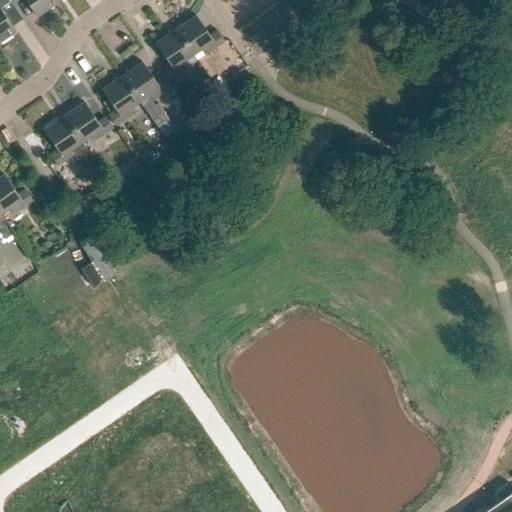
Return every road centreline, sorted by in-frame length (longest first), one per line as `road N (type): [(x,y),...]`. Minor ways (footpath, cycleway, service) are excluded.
road 1 (residential): [(270,511),(175,372),(0,489)]
road 2 (residential): [(0,112),(49,78),(80,28),(119,0)]
